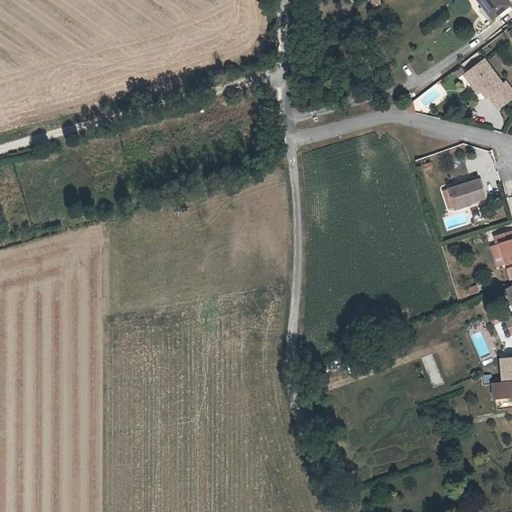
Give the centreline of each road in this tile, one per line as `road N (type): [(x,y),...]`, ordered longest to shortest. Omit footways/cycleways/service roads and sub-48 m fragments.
road 1 (residential): [(291,141),(298,254),(291,369),(304,431),(338,511)]
road 2 (track): [(0,151),(283,74)]
road 3 (residential): [(291,141),(386,114),(508,145),(511,156)]
road 4 (residential): [(285,0),(291,141)]
